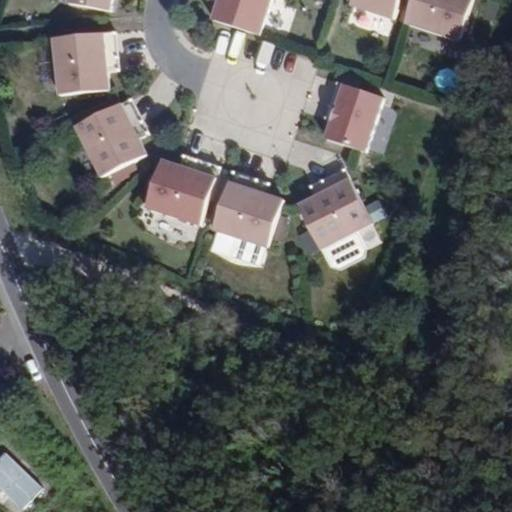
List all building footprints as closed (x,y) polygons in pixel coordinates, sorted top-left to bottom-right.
[(69,0),(69,4),(110,12),(112,0),(69,0)] [(271,0),(210,0),(218,2),(212,20),(259,36),(271,0)] [(352,0),(351,5),(393,20),(399,0),(352,0)] [(412,0),(405,23),(460,42),(473,0),(412,0)] [(115,33),(54,39),(60,96),(110,91),(108,72),(119,71),(115,33)] [(383,98),(337,83),(325,119),(331,122),(325,139),(365,153),(383,98)] [(132,99),(76,127),(102,178),(147,156),(139,139),(149,134),(132,99)] [(201,226),(220,168),(183,156),(180,166),(162,161),(146,208),(201,226)] [(372,224),(344,169),(310,187),(315,197),(298,206),(321,250),(372,224)] [(232,172),(213,230),(268,248),(283,201),(266,195),(269,184),(232,172)] [(20,511),(33,498),(0,465),(0,503),(9,511),(20,511)]
